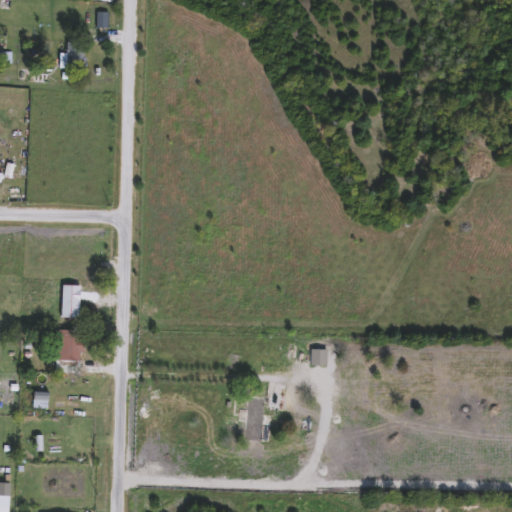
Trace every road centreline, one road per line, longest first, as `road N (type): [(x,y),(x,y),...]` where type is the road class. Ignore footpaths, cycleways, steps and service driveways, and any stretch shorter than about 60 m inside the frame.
road 1 (residential): [(131,0),(116,511)]
road 2 (residential): [(0,215),(126,215)]
